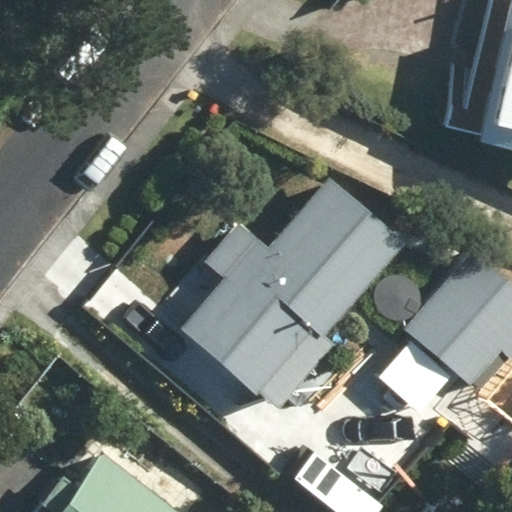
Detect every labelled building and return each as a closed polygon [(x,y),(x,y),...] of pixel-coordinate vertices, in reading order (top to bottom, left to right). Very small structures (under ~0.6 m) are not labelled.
[(455,111),(450,133),(496,144),(498,138),(511,141),(511,0),(477,0),(452,110),(455,111)] [(205,272),(157,325),(228,389),(233,384),(252,402),(318,329),(307,319),(382,236),(311,171),(248,241),(221,217),(187,255),(205,272)] [(511,293),(456,245),(387,325),(460,387),(489,353),(492,355),(511,332),(511,293)] [(511,346),(505,341),(460,396),(490,421),(511,394),(511,346)] [(384,424),(363,444),(379,461),(400,440),(384,424)] [(167,511),(87,448),(35,511),(167,511)]
